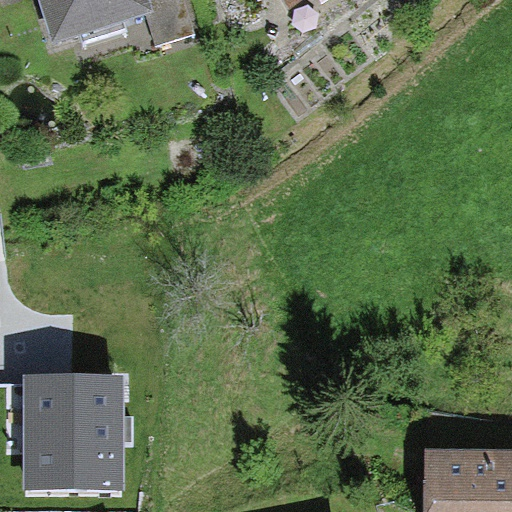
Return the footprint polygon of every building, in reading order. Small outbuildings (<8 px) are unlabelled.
[(39,0),(52,42),(145,14),(152,12),(148,0),(39,0)] [(189,0),(148,0),(152,12),(145,14),(155,47),(200,34),(189,0)] [(282,0),(288,10),(305,0),(282,0)] [(124,490),(124,375),(25,375),(25,490),(124,490)] [(511,511),(511,449),(425,448),(423,511),(511,511)]
